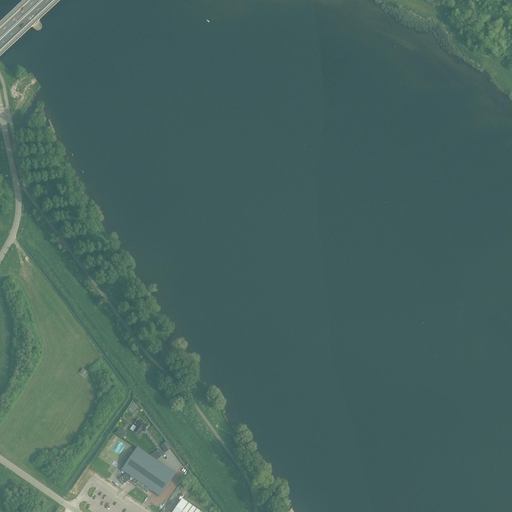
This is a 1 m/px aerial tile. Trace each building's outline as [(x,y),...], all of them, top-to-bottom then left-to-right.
[(16,3),(14,4),(13,6),(13,7),(13,9),(31,29),(32,29),(34,30),(37,29),(38,27),(39,26),(39,25),(38,23),(20,4),(18,3),(16,3)] [(80,372),(86,377),(90,372),(84,367),(80,372)] [(133,425),(130,429),(134,432),(139,436),(142,431),(143,432),(148,425),(140,420),(136,426),(137,427),(136,428),(133,425)] [(126,473),(119,479),(123,485),(129,481),(147,493),(149,489),(159,496),(175,474),(156,460),(163,455),(159,449),(149,456),(137,447),(122,470),(126,473)] [(172,511),(200,511),(182,499),(172,511)]
